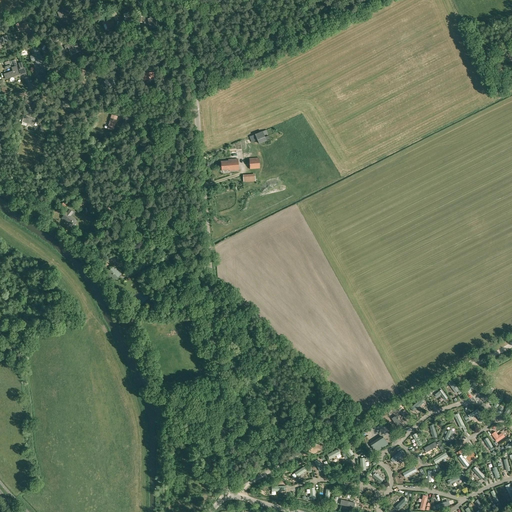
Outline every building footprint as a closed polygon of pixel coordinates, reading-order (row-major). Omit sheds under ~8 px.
[(59,12),(57,12),(59,17),(65,14),(66,15),(69,14),(66,8),(59,11),(58,11),(59,12)] [(150,16),(151,18),(148,19),(149,22),(149,23),(149,28),(157,27),(156,21),(156,20),(155,16),(150,16)] [(107,29),(115,26),(113,20),(109,21),(108,20),(102,22),(103,25),(105,24),(107,29)] [(19,23),(16,24),(19,31),(28,27),(26,22),(20,25),(19,23)] [(65,46),(66,49),(68,47),(69,49),(69,50),(70,51),(73,50),(74,53),(79,50),(78,48),(78,47),(75,42),(69,45),(68,44),(65,46)] [(41,58),(39,53),(30,56),(32,61),(34,61),(33,60),(35,60),(37,65),(42,63),(40,58),(41,58)] [(6,79),(19,74),(16,66),(12,67),(13,71),(4,74),(6,79)] [(154,80),(154,72),(143,72),(143,80),(146,79),(146,80),(148,80),(154,80)] [(107,80),(104,81),(107,88),(115,85),(111,76),(107,78),(107,80)] [(113,130),(118,116),(111,114),(107,129),(113,130)] [(35,119),(24,115),(22,122),(33,125),(35,119)] [(252,142),(257,140),(259,144),(267,141),(265,136),(269,135),(267,129),(262,131),(255,134),(255,135),(249,137),(252,142)] [(250,169),(260,168),(259,158),(249,158),(250,169)] [(229,171),(239,170),(238,159),(228,160),(228,161),(221,161),(221,170),(229,170),(229,171)] [(243,175),(244,182),(247,182),(255,181),(255,176),(255,174),(243,175)] [(67,222),(67,221),(71,224),(74,219),(70,216),(73,212),(70,210),(67,213),(66,212),(62,218),(67,222)] [(115,279),(120,274),(114,267),(108,272),(115,279)] [(486,388),(483,386),(478,394),(480,396),(486,388)] [(436,397),(441,394),(445,399),(448,397),(441,388),(434,394),(436,397)] [(503,398),(500,396),(493,406),(496,408),(503,398)] [(425,402),(422,398),(410,407),(413,410),(425,402)] [(484,419),(477,409),(469,414),(471,418),(476,414),(481,422),(484,419)] [(465,425),(458,412),(454,415),(460,427),(465,425)] [(456,433),(448,429),(446,436),(453,439),(456,433)] [(506,436),(504,432),(497,437),(499,441),(506,436)] [(423,444),(416,433),(412,435),(419,446),(423,444)] [(388,444),(383,436),(370,444),(376,452),(388,444)] [(353,454),(347,444),(343,447),(349,456),(353,454)] [(340,453),(338,448),(327,454),(329,459),(340,453)] [(404,452),(401,449),(391,458),(394,462),(404,452)] [(448,456),(446,452),(433,460),(436,464),(448,456)] [(323,469),(317,459),(314,461),(319,471),(323,469)] [(306,470),(304,466),(294,472),(297,476),(306,470)] [(484,476),(475,466),(472,468),(481,479),(484,476)] [(462,478),(460,474),(447,480),(449,484),(462,478)] [(499,500),(494,490),(490,491),(496,502),(499,500)] [(405,497),(396,507),(399,510),(408,500),(405,497)] [(336,504),(347,506),(349,501),(338,498),(336,504)] [(483,508),(478,499),(474,501),(480,510),(483,508)]
